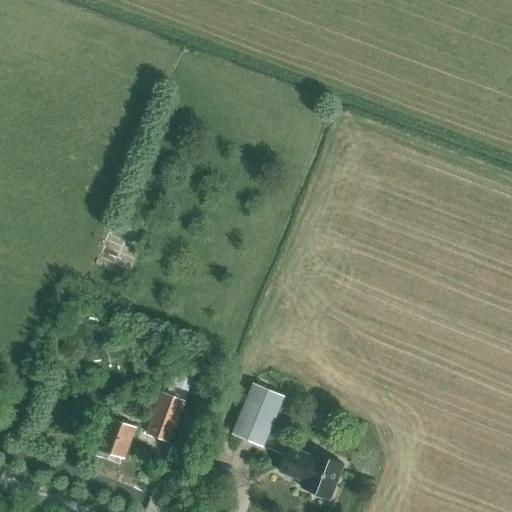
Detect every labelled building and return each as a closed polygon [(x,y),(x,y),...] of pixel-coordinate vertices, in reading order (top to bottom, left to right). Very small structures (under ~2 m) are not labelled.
[(130,243),(132,225),(108,222),(105,239),(130,243)] [(185,404),(183,403),(191,382),(174,376),(164,395),(160,394),(144,436),(169,445),(185,404)] [(254,384),(233,435),(263,447),(284,396),(254,384)] [(137,428),(111,418),(99,449),(125,459),(137,428)] [(280,472),(305,481),(302,488),(313,492),(315,496),(323,499),(327,497),(331,499),(344,465),(315,454),(314,457),(289,448),(280,472)]
